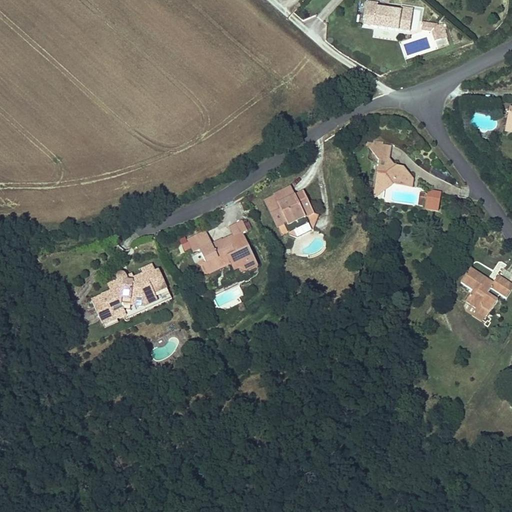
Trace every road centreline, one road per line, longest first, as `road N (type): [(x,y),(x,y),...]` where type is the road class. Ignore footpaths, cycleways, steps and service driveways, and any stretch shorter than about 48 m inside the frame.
road 1 (residential): [(121,233),(208,204),(341,117),(396,98)]
road 2 (residential): [(511,230),(445,142),(430,103)]
road 3 (unclassified): [(396,98),(291,12)]
